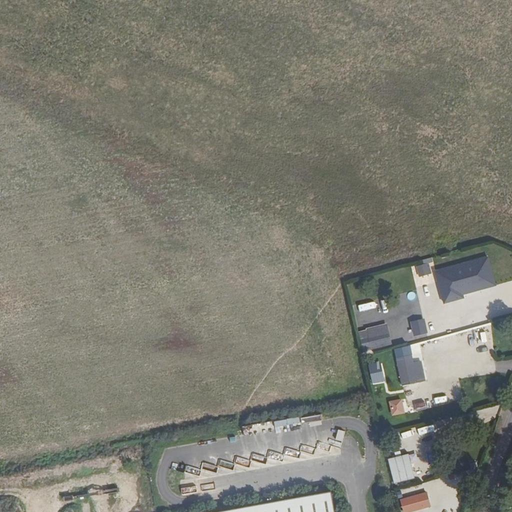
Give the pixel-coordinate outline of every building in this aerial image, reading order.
[(493,256),(435,268),(434,260),(418,263),(420,276),(437,272),(439,282),(432,283),(434,297),(443,295),(445,303),(467,298),(466,293),(499,286),(493,256)] [(359,310),(374,307),(372,301),(358,304),(359,310)] [(412,322),(415,337),(446,329),(444,318),(429,321),(428,317),(412,322)] [(389,323),(360,330),(365,351),(394,343),(389,323)] [(474,339),(470,338),(468,345),(486,350),(491,335),(476,331),(474,339)] [(398,340),(411,339),(410,332),(397,334),(398,340)] [(397,357),(402,385),(427,380),(421,353),(397,357)] [(404,398),(390,401),(393,416),(407,413),(404,398)] [(340,428),(339,440),(346,440),(347,429),(340,428)] [(320,441),(318,447),(330,451),(333,446),(320,441)] [(411,453),(390,458),(396,483),(418,478),(411,453)] [(204,462),(202,467),(216,472),(218,467),(204,462)] [(183,495),(197,493),(195,478),(181,480),(183,495)] [(402,497),(405,511),(410,511),(433,507),(430,492),(402,497)] [(336,511),(335,497),(238,511),(336,511)]
